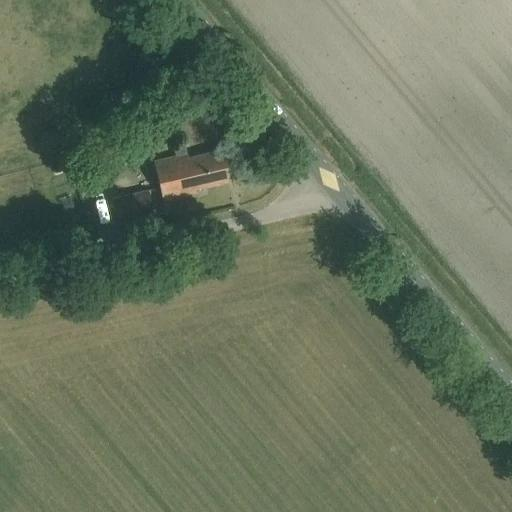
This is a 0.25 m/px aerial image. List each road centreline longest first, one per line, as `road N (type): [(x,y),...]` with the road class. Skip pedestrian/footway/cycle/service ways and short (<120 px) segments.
road 1 (unclassified): [(345,197),(320,215),(0,280)]
road 2 (tertiary): [(345,197),(177,0)]
road 3 (tertiary): [(511,395),(345,197)]
